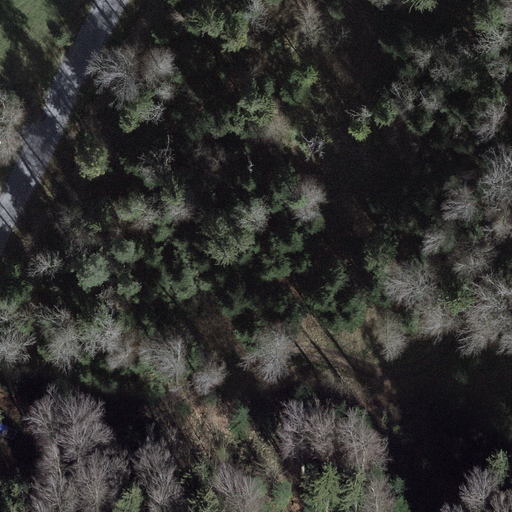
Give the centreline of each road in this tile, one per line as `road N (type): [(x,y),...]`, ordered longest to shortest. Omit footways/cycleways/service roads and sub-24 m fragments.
road 1 (track): [(0,427),(21,439),(96,441),(225,367),(292,346),(351,379),(446,358),(483,264),(511,218)]
road 2 (tertiary): [(0,229),(115,0)]
